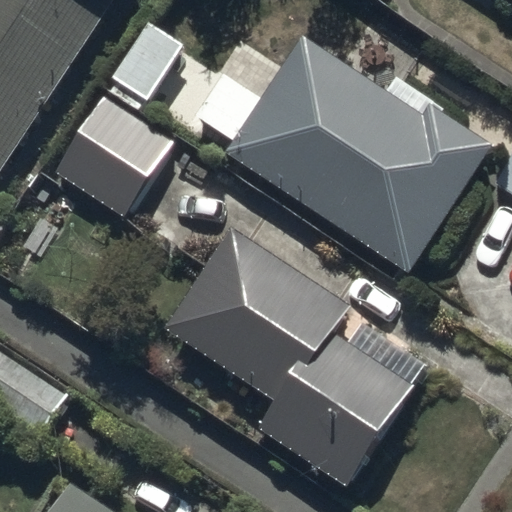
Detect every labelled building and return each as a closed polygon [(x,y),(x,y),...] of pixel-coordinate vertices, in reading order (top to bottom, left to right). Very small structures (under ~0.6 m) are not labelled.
[(0,219),(0,186),(120,0),(0,0),(0,244),(11,227),(0,219)] [(189,51),(153,28),(116,85),(152,108),(189,51)] [(286,73),(237,42),(220,71),(230,77),(199,128),(235,150),(226,165),(417,283),(499,151),(446,118),(449,113),(396,80),(387,94),(305,43),(286,73)] [(128,225),(180,141),(109,95),(55,180),(128,225)] [(511,165),(498,187),(511,196),(511,165)] [(235,236),(169,336),(282,410),(265,436),(352,493),(433,371),(355,320),(357,316),(235,236)] [(74,403),(0,353),(0,415),(44,445),(56,428),(80,445),(92,426),(69,410),(74,403)] [(109,511),(76,490),(61,511),(109,511)]
